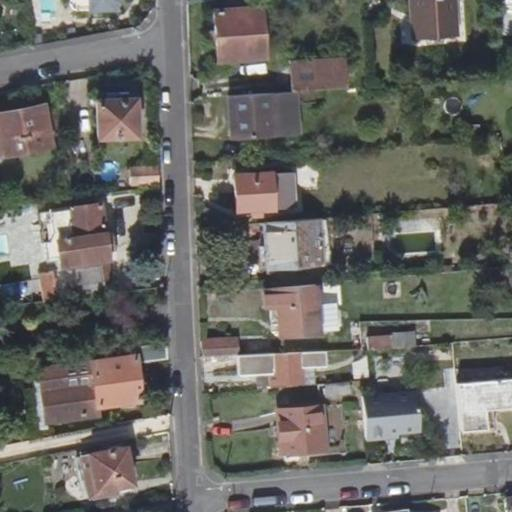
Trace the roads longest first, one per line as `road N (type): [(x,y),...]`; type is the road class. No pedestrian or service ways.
road 1 (residential): [(170,40),(188,500)]
road 2 (residential): [(511,472),(188,500)]
road 3 (residential): [(0,68),(170,40)]
